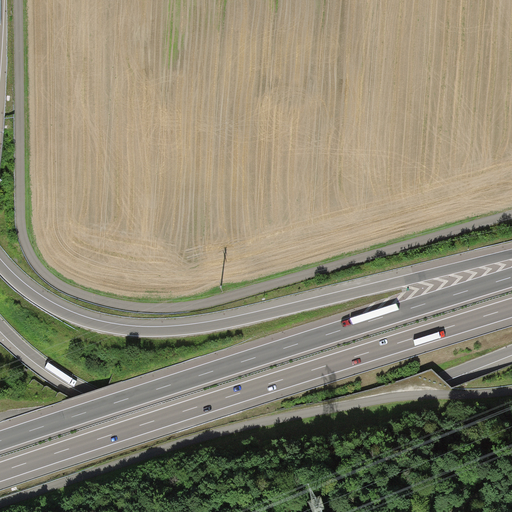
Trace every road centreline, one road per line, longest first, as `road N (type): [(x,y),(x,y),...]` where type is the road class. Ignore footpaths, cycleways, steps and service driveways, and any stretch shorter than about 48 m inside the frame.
road 1 (track): [(511,221),(203,307),(155,312),(83,301),(60,289),(24,246),(19,0)]
road 2 (motorway): [(0,325),(88,392),(177,425),(228,432),(365,406),(511,351)]
road 3 (motorway): [(0,472),(511,307)]
road 4 (motorway): [(511,276),(0,440)]
road 5 (motorway): [(511,254),(211,325),(158,330),(74,316),(0,265)]
road 6 (unclassified): [(511,393),(412,396),(279,419),(0,505)]
